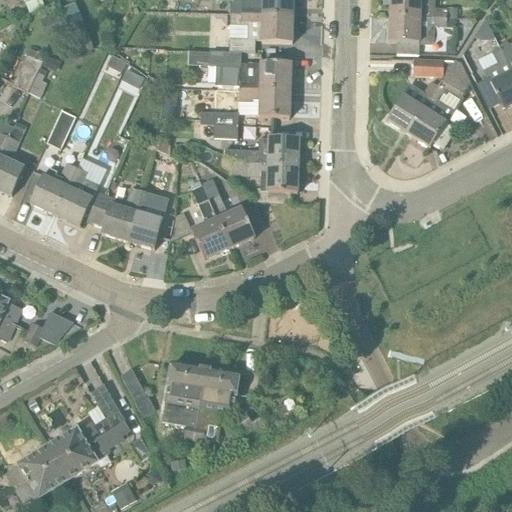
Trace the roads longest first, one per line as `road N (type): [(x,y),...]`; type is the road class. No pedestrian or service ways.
road 1 (residential): [(133,297),(184,303),(230,296),(341,241)]
road 2 (residential): [(369,353),(431,457),(464,455),(511,425)]
road 3 (residential): [(363,189),(341,154),(345,0)]
road 4 (residential): [(0,398),(108,337),(133,297)]
road 5 (residential): [(363,189),(388,203),(425,200),(511,157)]
road 6 (residential): [(0,238),(133,297)]
